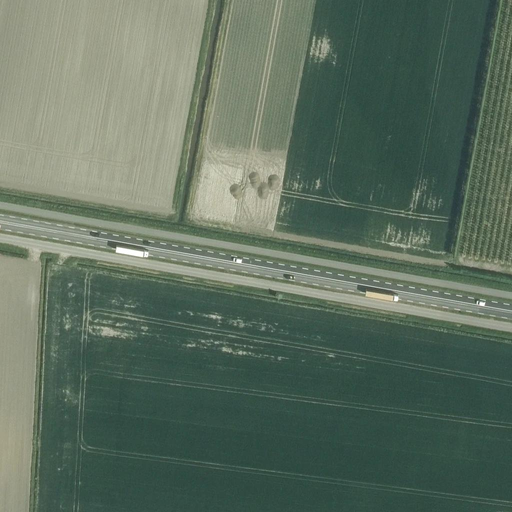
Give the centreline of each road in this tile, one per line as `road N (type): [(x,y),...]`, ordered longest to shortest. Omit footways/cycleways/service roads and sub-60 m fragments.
road 1 (primary): [(511,315),(0,223)]
road 2 (unclassified): [(0,205),(511,296)]
road 3 (unclassified): [(511,330),(0,241)]
